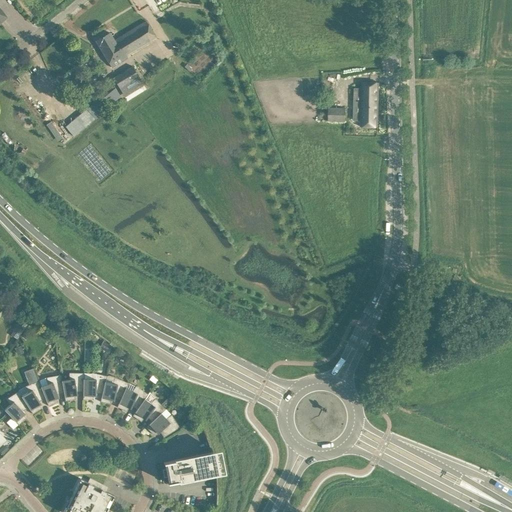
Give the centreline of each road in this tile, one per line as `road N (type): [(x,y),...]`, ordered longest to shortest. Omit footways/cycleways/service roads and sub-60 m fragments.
road 1 (secondary): [(298,390),(109,288),(0,200)]
road 2 (secondary): [(0,215),(143,330),(286,412)]
road 3 (tertiary): [(375,306),(397,239),(393,0)]
road 4 (residential): [(138,511),(148,484),(144,460),(120,433),(88,420),(53,426),(6,469)]
road 5 (secondary): [(511,510),(356,420)]
road 6 (secondary): [(337,449),(356,450),(477,511)]
